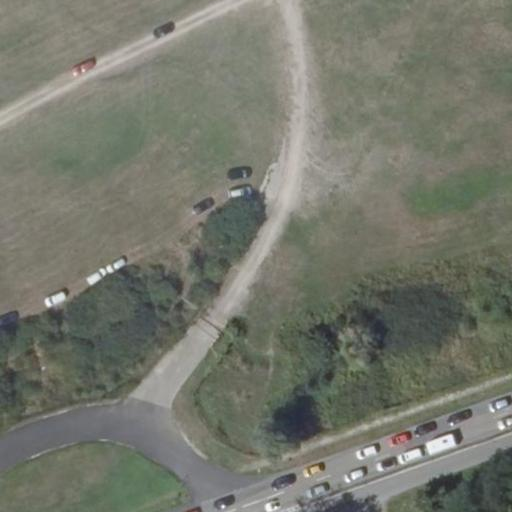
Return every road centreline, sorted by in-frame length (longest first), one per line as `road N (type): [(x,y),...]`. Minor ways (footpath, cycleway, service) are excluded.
road 1 (unclassified): [(511,410),(231,506)]
road 2 (unclassified): [(231,506),(189,456),(131,426),(77,421),(24,434),(0,450)]
road 3 (unclassified): [(322,511),(511,443)]
